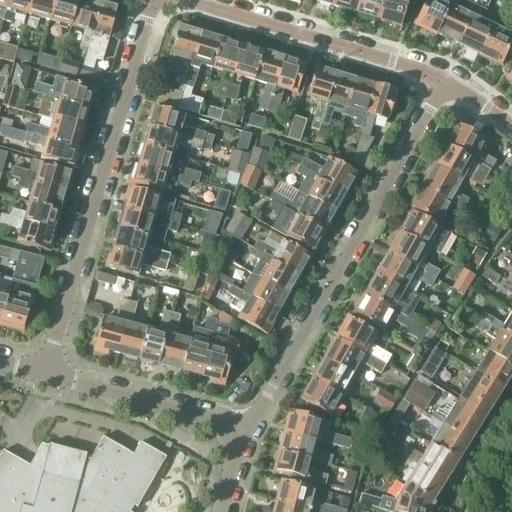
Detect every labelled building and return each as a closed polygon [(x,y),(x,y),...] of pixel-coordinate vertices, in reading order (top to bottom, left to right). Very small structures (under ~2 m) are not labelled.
[(2,21),(1,22),(11,24),(14,11),(27,15),(31,0),(7,0),(2,21)] [(31,0),(27,15),(49,21),(54,0),(31,0)] [(54,0),(49,21),(71,27),(78,0),(54,0)] [(78,0),(71,27),(84,31),(80,46),(88,49),(100,5),(91,2),(92,0),(78,0)] [(334,0),(332,7),(355,14),(359,0),(334,0)] [(359,0),(355,14),(378,21),(383,0),(359,0)] [(383,0),(378,21),(401,28),(409,0),(383,0)] [(439,0),(426,0),(415,24),(437,35),(451,6),(452,4),(453,0),(441,0),(441,1),(439,0)] [(451,6),(437,35),(458,45),(479,0),(468,0),(467,2),(463,9),(462,11),(451,6)] [(479,0),(458,45),(479,55),(493,26),(482,21),(481,21),(486,11),(490,0),(479,0)] [(493,26),(479,55),(501,66),(511,43),(511,35),(500,30),(511,5),(507,3),(504,1),(494,25),(493,26)] [(88,49),(79,78),(98,83),(101,71),(93,69),(96,59),(102,61),(109,37),(113,38),(117,21),(114,20),(117,10),(114,9),(115,6),(104,3),(103,6),(100,5),(88,49)] [(175,39),(166,70),(178,74),(175,84),(183,86),(184,87),(200,35),(191,32),(192,30),(181,26),(180,29),(178,28),(178,30),(175,29),(173,38),(175,39)] [(183,86),(181,95),(190,97),(200,65),(212,69),(222,38),(210,35),(209,37),(200,35),(184,87),(183,86)] [(222,38),(212,69),(225,73),(218,97),(226,99),(242,47),(233,45),(234,42),(222,38)] [(3,61),(13,64),(17,49),(7,46),(3,61)] [(242,47),(226,99),(234,102),(242,78),(254,81),(263,51),(251,47),(250,50),(242,47)] [(15,60),(29,64),(32,55),(17,51),(15,60)] [(263,51),(254,81),(267,85),(259,109),(268,112),(283,60),(275,57),(276,55),(263,51)] [(62,60),(40,54),(37,65),(59,72),(62,60)] [(59,72),(76,77),(79,65),(62,60),(59,72)] [(283,60),(268,112),(276,114),(283,90),(297,94),(305,66),(303,65),(304,63),(293,60),(292,62),(283,60)] [(316,69),(307,97),(320,100),(311,129),(319,132),(321,125),(336,75),(329,73),(330,71),(319,68),(319,70),(316,69)] [(336,75),(321,125),(328,128),(333,113),(344,117),(356,79),(343,75),(342,77),(336,75)] [(37,86),(35,95),(43,98),(43,97),(88,110),(90,102),(92,103),(95,92),(93,92),(93,90),(65,81),(56,78),(52,90),(37,86)] [(356,79),(344,117),(356,120),(354,127),(361,130),(362,130),(375,87),(369,85),(369,83),(356,79)] [(11,87),(21,90),(23,83),(13,80),(11,87)] [(359,137),(352,162),(370,172),(377,160),(366,154),(374,140),(369,137),(375,117),(387,121),(395,93),(392,92),(393,90),(382,87),(381,89),(375,87),(362,130),(361,130),(359,137)] [(177,110),(182,95),(160,89),(156,104),(177,110)] [(2,107),(11,109),(15,95),(6,92),(2,107)] [(177,110),(185,112),(189,98),(182,95),(177,110)] [(40,106),(37,116),(53,121),(84,130),(88,118),(86,117),(88,110),(43,97),(43,98),(40,106)] [(152,109),(149,119),(151,120),(149,128),(211,146),(213,137),(180,128),(184,116),(155,108),(155,110),(152,109)] [(224,112),(223,112),(209,108),(206,118),(221,123),(224,112)] [(237,116),(224,112),(221,123),(234,127),(237,116)] [(247,126),(262,131),(265,120),(251,115),(247,126)] [(294,117),(287,139),(299,143),(307,121),(294,117)] [(2,120),(0,127),(11,130),(13,122),(2,120)] [(36,128),(34,136),(76,149),(79,141),(81,142),(84,130),(53,121),(50,132),(36,128)] [(458,125),(446,146),(490,171),(495,162),(478,153),(485,140),(458,125)] [(11,130),(0,127),(0,148),(5,150),(11,130)] [(145,134),(141,146),(174,156),(177,145),(200,152),(209,151),(211,146),(149,128),(147,135),(145,134)] [(236,150),(246,153),(251,135),(235,131),(232,132),(232,136),(233,139),(239,140),(236,150)] [(26,134),(24,142),(45,148),(42,160),(71,169),(71,167),(74,167),(77,157),(74,156),(76,149),(34,136),(26,134)] [(263,136),(258,150),(271,155),(270,155),(276,141),(263,136)] [(141,146),(138,158),(140,159),(138,166),(191,182),(198,184),(200,175),(171,166),(174,156),(141,146)] [(446,146),(434,166),(462,182),(462,183),(473,189),(476,185),(481,188),(490,171),(446,146)] [(264,172),(271,155),(258,150),(253,148),(249,156),(251,156),(247,165),(264,172)] [(227,171),(242,175),(243,176),(244,173),(247,166),(247,165),(251,156),(249,156),(245,155),(246,153),(236,150),(235,152),(233,151),(227,171)] [(304,159),(300,167),(328,183),(326,186),(335,190),(336,189),(345,194),(356,174),(330,159),(324,171),(304,159)] [(11,177),(10,178),(19,180),(19,179),(64,192),(66,185),(68,185),(71,175),(69,174),(70,172),(41,164),(38,175),(13,168),(11,177)] [(134,173),(130,184),(133,184),(132,186),(175,198),(175,197),(173,197),(176,186),(189,190),(191,182),(138,166),(136,174),(134,173)] [(247,166),(244,173),(243,176),(242,175),(238,185),(253,192),(261,172),(247,166)] [(434,166),(422,187),(450,203),(463,210),(469,201),(456,194),(462,183),(462,182),(434,166)] [(300,167),(296,174),(305,179),(297,193),(334,213),(345,194),(336,189),(335,190),(326,186),(328,183),(300,167)] [(227,172),(224,185),(236,188),(239,175),(227,172)] [(19,180),(16,188),(32,193),(29,203),(60,212),(64,200),(62,200),(64,192),(19,179),(19,180)] [(422,187),(411,208),(438,224),(450,203),(422,187)] [(128,191),(125,202),(127,203),(125,210),(178,226),(181,217),(171,214),(175,203),(131,190),(131,192),(128,191)] [(230,193),(218,190),(213,210),(224,213),(230,193)] [(274,192),(269,200),(271,202),(307,222),(305,225),(313,229),(314,228),(323,233),(334,213),(297,193),(292,203),(274,192)] [(271,202),(267,209),(280,216),(273,229),(271,228),(270,229),(312,253),(323,233),(314,228),(313,229),(305,225),(307,222),(271,202)] [(9,210),(7,218),(52,231),(55,224),(57,224),(60,212),(29,203),(26,215),(9,210)] [(121,217),(117,229),(149,238),(148,238),(163,242),(166,232),(176,234),(178,226),(125,210),(123,217),(121,217)] [(236,213),(224,232),(240,242),(252,222),(236,213)] [(412,213),(400,234),(431,251),(439,256),(451,234),(412,213)] [(0,216),(0,225),(20,231),(21,232),(18,243),(47,251),(47,249),(50,250),(53,239),(50,239),(52,231),(7,218),(0,216)] [(218,222),(209,218),(204,232),(213,235),(218,222)] [(500,232),(480,220),(475,230),(485,236),(495,241),(500,232)] [(117,229),(114,241),(116,241),(114,249),(167,264),(170,255),(146,248),(148,238),(149,238),(117,229)] [(222,231),(212,255),(217,257),(222,247),(229,251),(236,239),(222,231)] [(213,236),(200,232),(198,237),(211,242),(213,236)] [(400,234),(389,254),(434,280),(439,272),(424,264),(431,251),(400,234)] [(257,242),(253,249),(282,265),(280,269),(288,273),(289,271),(298,276),(310,256),(284,241),(277,253),(266,247),(257,242)] [(12,251),(0,247),(0,258),(9,261),(12,251)] [(222,247),(217,257),(225,261),(231,252),(229,251),(222,247)] [(476,248),(468,261),(478,267),(486,254),(476,248)] [(110,256),(106,266),(109,267),(108,269),(137,277),(140,265),(165,272),(167,264),(114,249),(112,256),(110,256)] [(253,249),(249,256),(260,262),(252,276),(287,296),(298,276),(289,271),(288,273),(280,269),(282,265),(253,249)] [(12,280),(0,325),(13,329),(14,326),(24,329),(25,327),(27,327),(30,318),(27,318),(43,259),(20,253),(12,280)] [(193,272),(199,274),(202,275),(210,256),(199,253),(193,272)] [(389,254),(377,275),(407,291),(414,279),(430,288),(434,280),(389,254)] [(486,269),(481,277),(501,289),(501,290),(511,297),(511,284),(506,281),(486,269)] [(467,285),(473,276),(463,270),(457,279),(467,285)] [(199,274),(189,271),(182,290),(193,294),(199,274)] [(377,275),(366,295),(413,322),(417,317),(412,314),(420,299),(407,291),(377,275)] [(0,276),(0,325),(12,280),(0,276)] [(199,297),(208,302),(217,281),(208,276),(199,297)] [(252,276),(242,293),(260,303),(258,307),(266,312),(267,310),(276,315),(287,296),(252,276)] [(232,287),(228,295),(247,306),(239,320),(265,335),(276,315),(267,310),(266,312),(258,307),(260,303),(242,293),(232,287)] [(177,298),(178,293),(164,289),(163,294),(177,298)] [(366,295),(354,317),(382,333),(390,320),(406,329),(403,334),(420,344),(424,338),(430,342),(434,335),(424,328),(413,322),(366,295)] [(103,319),(95,348),(98,349),(97,351),(108,354),(108,352),(117,354),(119,346),(121,346),(123,338),(119,337),(128,303),(120,301),(115,322),(103,319)] [(119,346),(117,354),(125,356),(125,359),(135,361),(136,359),(138,360),(146,331),(131,326),(137,305),(128,303),(119,337),(123,338),(121,346),(119,346)] [(146,331),(138,360),(141,361),(140,363),(151,366),(152,364),(160,366),(162,357),(164,357),(166,349),(162,348),(171,315),(163,313),(158,334),(146,331)] [(485,313),(480,320),(491,327),(496,320),(485,313)] [(206,367),(203,377),(211,380),(211,382),(222,385),(222,383),(225,383),(233,355),(235,356),(239,342),(226,338),(231,321),(219,314),(216,322),(206,359),(210,360),(208,368),(206,367)] [(162,357),(160,366),(168,368),(168,370),(179,373),(179,371),(182,372),(189,342),(174,338),(180,317),(171,315),(162,348),(166,349),(164,357),(162,357)] [(496,320),(491,327),(501,333),(511,340),(511,315),(505,326),(496,320)] [(349,317),(337,338),(385,366),(391,357),(371,345),(377,333),(349,317)] [(189,342),(182,372),(184,372),(183,374),(194,377),(195,375),(203,377),(206,367),(208,368),(210,360),(206,359),(216,322),(208,320),(205,332),(193,329),(189,342)] [(480,320),(475,329),(495,341),(488,352),(511,367),(511,340),(501,333),(491,327),(480,320)] [(428,321),(424,328),(434,335),(439,327),(428,321)] [(337,338),(325,359),(354,375),(360,364),(380,375),(385,366),(337,338)] [(446,355),(434,348),(419,373),(431,380),(446,355)] [(511,367),(488,352),(475,373),(502,390),(511,373),(511,367)] [(414,355),(406,370),(414,374),(422,360),(414,355)] [(325,359),(314,380),(342,396),(354,375),(325,359)] [(462,394),(458,399),(486,416),(489,411),(491,408),(493,409),(499,400),(496,399),(502,390),(475,373),(462,394)] [(314,380),(302,401),(330,417),(342,396),(314,380)] [(414,381),(402,400),(410,405),(417,410),(429,391),(426,389),(414,381)] [(383,394),(376,406),(389,413),(396,401),(383,394)] [(436,408),(430,418),(443,426),(469,443),(475,433),(477,434),(483,426),(481,424),(482,421),(486,416),(458,399),(455,404),(455,405),(451,403),(447,404),(444,410),(441,411),(436,408)] [(349,400),(349,401),(345,406),(362,415),(356,424),(371,429),(380,416),(349,400)] [(402,400),(391,418),(399,423),(410,405),(402,400)] [(291,413),(286,433),(318,442),(349,450),(352,441),(328,435),(330,424),(291,413)] [(385,444),(399,423),(391,418),(376,440),(385,444)] [(443,426),(431,446),(457,462),(469,443),(443,426)] [(286,433),(280,453),(313,462),(331,467),(334,458),(315,453),(318,442),(286,433)] [(0,511),(130,511),(134,507),(137,509),(166,458),(140,443),(133,455),(103,438),(89,461),(85,458),(86,455),(49,445),(49,446),(42,444),(29,466),(3,452),(0,456),(0,511)] [(388,447),(385,444),(376,440),(368,462),(376,467),(388,447)] [(413,451),(408,459),(419,465),(445,481),(457,462),(431,446),(424,457),(422,457),(413,451)] [(280,453),(275,473),(325,486),(327,477),(310,472),(313,462),(280,453)] [(366,456),(359,454),(355,465),(364,468),(366,456)] [(408,459),(404,466),(414,472),(407,485),(433,501),(445,481),(419,465),(408,459)] [(347,471),(342,491),(351,493),(356,474),(347,471)] [(283,482),(278,502),(314,511),(346,511),(347,511),(311,502),(314,490),(283,482)] [(357,504),(385,511),(430,511),(433,505),(431,504),(433,501),(407,485),(406,486),(396,502),(381,497),(381,500),(360,494),(357,504)] [(314,511),(278,502),(274,511),(314,511)]
